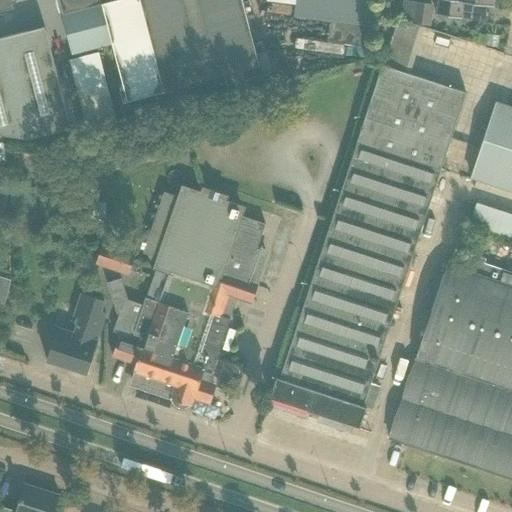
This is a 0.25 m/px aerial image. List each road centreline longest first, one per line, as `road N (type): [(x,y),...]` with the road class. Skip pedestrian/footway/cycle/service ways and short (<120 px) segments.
road 1 (residential): [(435,511),(0,368)]
road 2 (secondary): [(357,511),(0,391)]
road 3 (secondary): [(0,418),(277,511)]
road 4 (residential): [(0,452),(187,511)]
